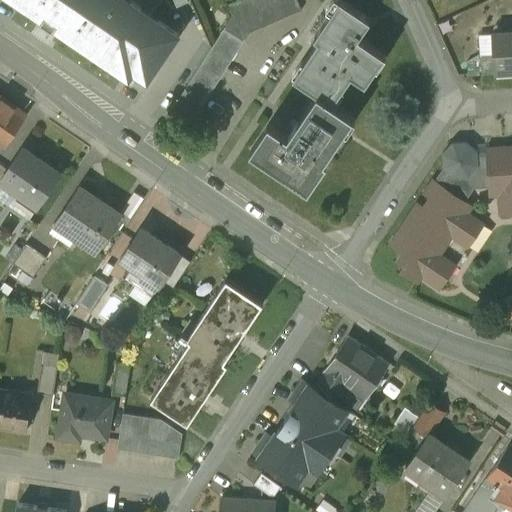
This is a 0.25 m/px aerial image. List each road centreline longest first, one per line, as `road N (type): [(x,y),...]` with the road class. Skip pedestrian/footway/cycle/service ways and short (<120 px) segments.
road 1 (secondary): [(0,53),(330,283)]
road 2 (residential): [(330,283),(186,493)]
road 3 (residential): [(330,283),(455,101)]
road 4 (secondary): [(330,283),(420,333),(511,363)]
road 5 (residential): [(186,493),(0,465)]
